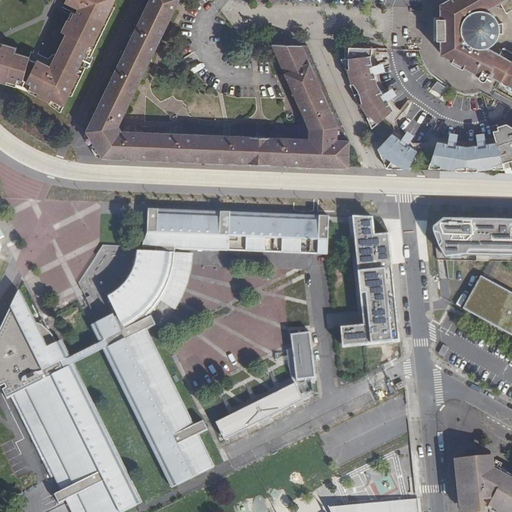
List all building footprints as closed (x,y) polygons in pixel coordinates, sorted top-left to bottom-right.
[(51,67),(37,60),(30,76),(35,78),(29,89),(28,92),(33,94),(50,102),(49,104),(61,113),(69,95),(72,96),(115,7),(112,6),(115,0),(66,0),(80,7),(78,11),(75,11),(72,19),(69,17),(62,32),(66,35),(51,67)] [(98,109),(87,132),(98,137),(117,126),(118,126),(179,0),(150,0),(134,33),(137,35),(135,40),(132,38),(114,74),(117,76),(115,81),(112,79),(100,104),(103,105),(101,110),(98,109)] [(511,0),(448,0),(440,4),(447,15),(447,43),(441,55),(483,78),(486,73),(489,75),(501,81),(502,80),(511,61),(511,52),(503,48),(500,55),(490,49),(488,46),(490,45),(492,44),(494,42),(495,41),(497,38),(498,36),(498,33),(503,35),(503,23),(498,24),(498,23),(496,20),(495,18),(494,16),(492,15),(490,13),(487,12),(489,9),(500,3),(506,13),(511,9),(511,0)] [(0,82),(16,87),(20,73),(25,74),(30,58),(15,53),(17,49),(0,43),(0,82)] [(103,144),(102,157),(129,158),(129,155),(134,155),(134,159),(169,160),(169,157),(174,157),(174,160),(223,162),(223,159),(228,159),(228,162),(256,164),(262,164),(276,165),(277,161),(282,162),(281,165),(343,167),(344,140),(337,140),(338,126),(302,45),(272,44),(310,129),(309,139),(263,137),(121,131),(121,133),(103,144)] [(353,84),(361,103),(360,104),(368,118),(370,117),(377,124),(384,118),(392,125),(403,112),(396,107),(388,94),(381,83),(377,69),(373,70),(372,66),(376,65),(375,59),(375,55),(375,52),(376,48),(348,47),(348,58),(349,68),(347,69),(351,85),(353,84)] [(511,61),(502,80),(511,85),(511,61)] [(439,94),(441,97),(446,88),(437,82),(431,90),(435,91),(439,94)] [(511,126),(506,124),(497,126),(501,140),(503,139),(506,150),(510,161),(511,160),(511,126)] [(495,138),(499,152),(506,150),(503,139),(501,140),(497,126),(492,128),(495,138)] [(395,131),(377,149),(379,153),(385,157),(383,160),(396,169),(398,166),(403,170),(408,170),(419,147),(395,131)] [(87,132),(84,137),(96,157),(102,157),(87,132)] [(439,138),(431,134),(424,149),(434,154),(430,162),(440,166),(440,168),(456,170),(456,168),(477,169),(477,171),(493,168),(492,167),(503,163),(499,152),(495,138),(467,142),(439,138)] [(506,150),(499,152),(503,163),(510,161),(506,150)] [(329,217),(148,210),(148,216),(311,222),(319,223),(329,223),(329,217)] [(311,222),(148,216),(147,233),(142,247),(156,248),(165,248),(165,253),(156,253),(137,252),(135,266),(128,279),(132,282),(124,293),(110,302),(117,317),(115,318),(113,315),(97,323),(105,340),(109,338),(115,350),(113,356),(133,396),(139,398),(140,402),(137,404),(177,486),(215,467),(199,435),(208,430),(207,428),(204,429),(202,425),(205,423),(203,421),(194,426),(150,337),(149,337),(145,340),(141,333),(146,331),(156,325),(151,316),(147,318),(144,316),(159,299),(161,300),(170,283),(174,268),(176,253),(174,253),(174,249),(220,250),(220,243),(228,243),(228,250),(309,254),(310,230),(311,222)] [(369,233),(375,232),(374,219),(349,218),(359,322),(364,322),(354,226),(369,225),(369,233)] [(443,220),(434,227),(434,230),(433,232),(440,249),(446,258),(467,256),(511,257),(511,221),(496,221),(460,220),(443,220)] [(319,223),(311,222),(310,230),(319,231),(319,223)] [(329,223),(319,223),(319,231),(318,254),(327,254),(329,223)] [(400,338),(389,231),(375,232),(369,233),(369,225),(354,226),(364,322),(359,322),(341,325),(343,344),(400,338)] [(319,231),(310,230),(309,254),(318,254),(319,231)] [(192,255),(176,253),(174,268),(170,283),(161,300),(175,309),(187,283),(192,255)] [(511,293),(481,276),(463,309),(511,336),(511,293)] [(302,287),(283,290),(289,330),(308,328),(302,287)] [(225,290),(223,300),(230,302),(233,292),(225,290)] [(15,299),(0,330),(0,375),(5,385),(7,388),(2,390),(3,393),(6,392),(8,396),(5,397),(7,399),(11,397),(50,477),(53,476),(66,470),(74,486),(61,492),(54,495),(59,504),(65,501),(78,494),(86,510),(81,511),(123,511),(137,506),(68,368),(65,369),(62,362),(65,361),(52,336),(42,325),(37,324),(32,325),(22,330),(19,323),(25,320),(15,299)] [(299,336),(301,381),(321,380),(318,335),(299,336)] [(109,338),(105,340),(113,356),(115,350),(109,338)] [(291,356),(254,375),(263,392),(300,373),(291,356)] [(247,378),(210,398),(220,415),(256,396),(247,378)] [(402,382),(396,385),(398,390),(405,386),(402,382)] [(222,422),(230,440),(311,405),(303,387),(222,422)] [(456,475),(459,503),(473,502),(473,509),(481,509),(479,496),(480,496),(481,497),(482,498),(485,498),(486,498),(487,497),(488,496),(488,495),(488,494),(488,493),(484,493),(483,486),(486,481),(492,485),(499,473),(492,469),(494,466),(487,462),(483,463),(482,457),(475,458),(475,460),(467,460),(467,458),(462,458),(463,461),(458,461),(459,475),(456,475)] [(66,470),(53,476),(61,492),(74,486),(66,470)] [(505,476),(499,473),(492,485),(486,481),(483,486),(484,493),(488,493),(488,494),(488,495),(488,496),(487,497),(492,500),(505,476)] [(511,511),(511,479),(505,476),(492,500),(489,506),(498,511),(511,511)] [(78,494),(65,501),(71,511),(81,511),(86,510),(78,494)] [(417,511),(416,500),(357,506),(357,511),(417,511)] [(459,503),(460,511),(473,509),(473,502),(459,503)]
